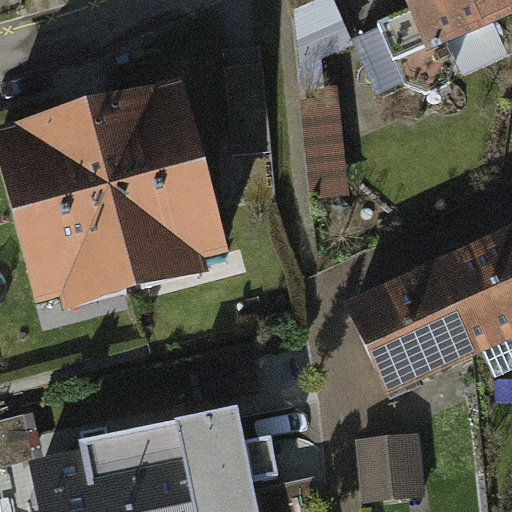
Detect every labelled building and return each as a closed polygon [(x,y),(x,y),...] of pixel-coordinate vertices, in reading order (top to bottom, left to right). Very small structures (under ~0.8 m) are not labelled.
[(511,16),(505,0),(407,0),(434,62),(511,28),(511,16)] [(317,69),(359,52),(343,14),(301,31),(317,69)] [(249,74),(230,75),(236,216),(277,214),(270,73),(249,74)] [(190,86),(0,138),(0,149),(44,310),(66,304),(70,318),(221,276),(217,263),(237,257),(190,86)] [(303,108),(307,172),(345,170),(341,106),(303,108)] [(511,237),(436,271),(479,368),(489,364),(499,387),(511,381),(511,237)] [(391,407),(479,368),(436,271),(348,310),(391,407)] [(239,418),(189,428),(205,511),(323,511),(319,487),(256,499),(239,418)] [(205,511),(189,428),(36,459),(41,480),(0,488),(0,511),(205,511)] [(423,440),(359,447),(366,511),(392,511),(430,508),(423,440)]
